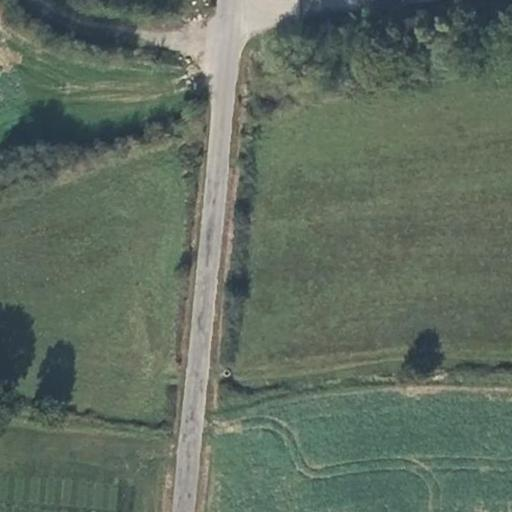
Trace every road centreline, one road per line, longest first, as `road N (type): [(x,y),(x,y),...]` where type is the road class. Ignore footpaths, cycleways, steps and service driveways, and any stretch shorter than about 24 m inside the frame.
road 1 (unclassified): [(239,0),(185,511)]
road 2 (track): [(32,0),(110,36),(233,47)]
